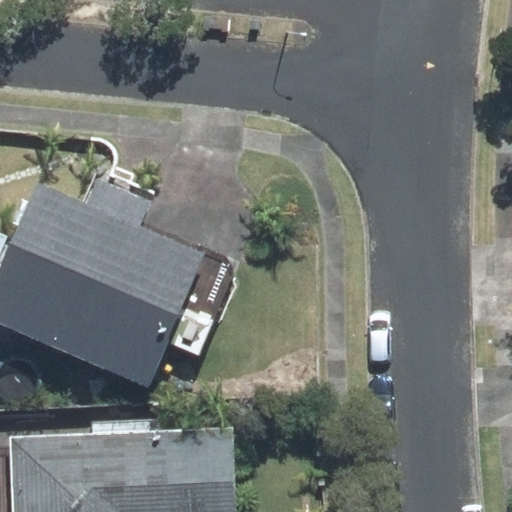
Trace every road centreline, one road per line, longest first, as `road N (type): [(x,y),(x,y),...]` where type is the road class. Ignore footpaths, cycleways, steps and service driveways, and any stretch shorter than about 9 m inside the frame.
road 1 (residential): [(436,511),(420,317),(416,88)]
road 2 (residential): [(416,88),(0,54)]
